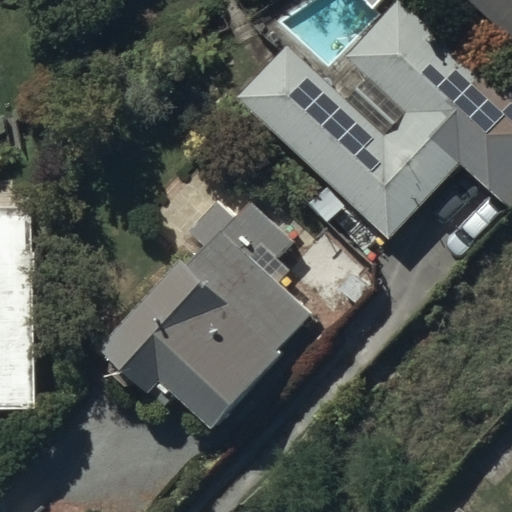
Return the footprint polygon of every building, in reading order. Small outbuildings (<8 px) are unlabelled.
[(484,56),(425,0),(378,0),(341,39),(347,45),(331,62),(289,22),(243,70),(386,207),(458,132),(510,182),(511,179),(511,54),(498,41),(484,56)] [(511,0),(484,0),(511,26),(511,0)] [(0,382),(32,382),(29,181),(0,181),(0,382)] [(232,197),(216,182),(188,212),(197,220),(101,322),(146,364),(159,351),(209,398),(307,296),(259,251),(286,223),(245,184),(232,197)] [(336,399),(227,511),(360,511),(347,499),(392,452),(336,399)] [(482,511),(459,491),(439,511),(482,511)]
